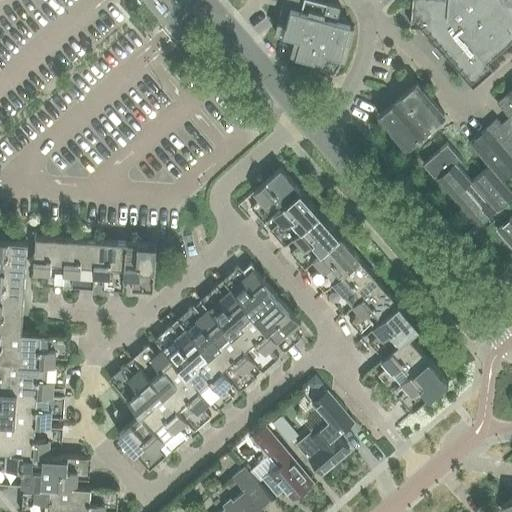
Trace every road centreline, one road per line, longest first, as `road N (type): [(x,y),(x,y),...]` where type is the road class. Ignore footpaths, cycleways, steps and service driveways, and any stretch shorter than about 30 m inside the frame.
road 1 (residential): [(325,342),(141,494),(98,445),(94,365),(242,238)]
road 2 (unclassified): [(506,347),(324,139)]
road 3 (residential): [(303,116),(218,190),(217,207),(242,238)]
road 4 (residential): [(303,116),(204,0)]
road 5 (residential): [(324,139),(369,44),(355,0)]
road 6 (residential): [(325,342),(242,238)]
road 7 (residential): [(406,446),(325,342)]
